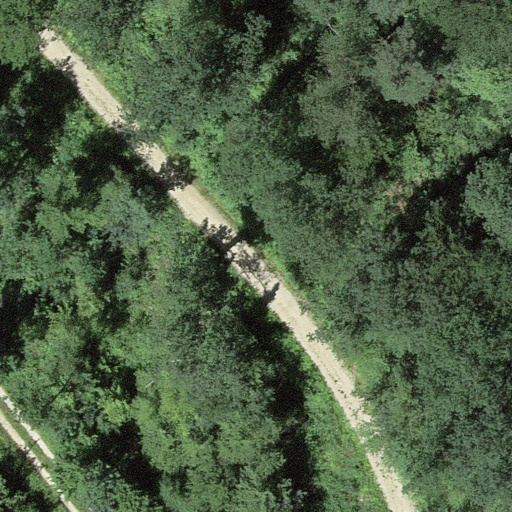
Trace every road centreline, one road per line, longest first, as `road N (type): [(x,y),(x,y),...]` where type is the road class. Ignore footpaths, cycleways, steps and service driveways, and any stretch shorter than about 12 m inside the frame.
road 1 (track): [(400,511),(292,334),(5,0)]
road 2 (track): [(83,511),(0,402)]
